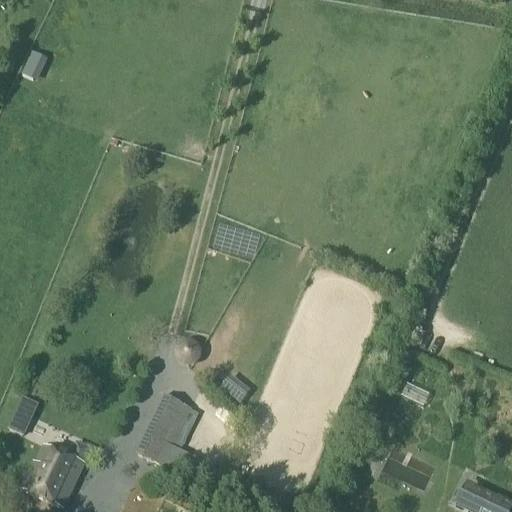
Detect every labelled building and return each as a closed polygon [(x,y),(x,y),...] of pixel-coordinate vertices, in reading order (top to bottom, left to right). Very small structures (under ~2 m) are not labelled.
[(209,360),(192,346),(179,360),(196,375),(209,360)] [(163,398),(157,410),(135,456),(187,481),(197,461),(181,452),(198,416),(163,398)] [(21,401),(16,412),(31,419),(36,407),(21,401)] [(21,441),(26,430),(11,423),(6,435),(21,441)] [(42,447),(21,491),(62,511),(83,466),(90,451),(76,444),(69,460),(42,447)] [(388,492),(394,472),(363,464),(357,484),(388,492)] [(465,488),(455,509),(460,511),(511,511),(511,507),(493,498),(491,501),(465,488)]
